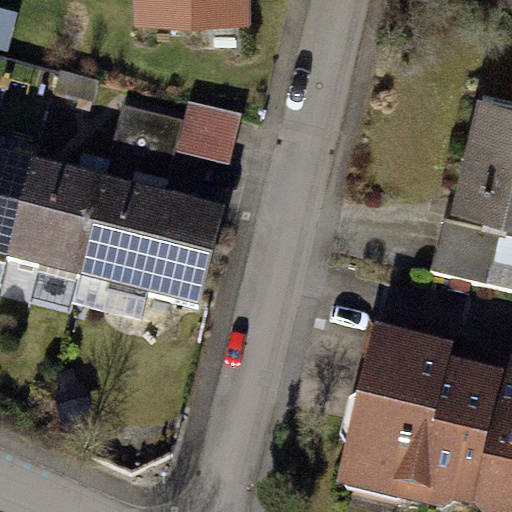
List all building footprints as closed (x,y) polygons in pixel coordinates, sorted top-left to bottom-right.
[(140,0),(141,13),(255,12),(254,0),(140,0)] [(511,91),(487,86),(462,195),(511,206),(511,91)] [(118,111),(106,164),(175,179),(181,153),(241,166),(247,139),(186,126),(118,111)] [(0,255),(36,265),(58,175),(0,161),(0,255)] [(36,265),(123,286),(145,197),(58,175),(36,265)] [(123,286),(211,308),(233,218),(145,197),(123,286)] [(511,224),(444,211),(433,265),(511,281),(511,224)] [(511,511),(511,358),(391,334),(361,485),(496,511),(511,511)]
